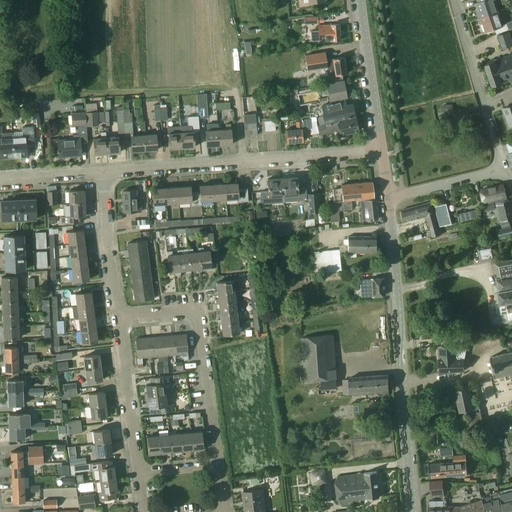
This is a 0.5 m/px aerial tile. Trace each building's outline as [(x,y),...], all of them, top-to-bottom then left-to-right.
[(478,0),(480,2),(477,3),(482,19),(499,13),(494,0),(478,0)] [(503,25),(499,13),(482,19),(486,32),(495,29),(496,34),(509,30),(507,23),(503,25)] [(319,26),(319,31),(311,32),(312,42),(320,41),(320,42),(340,40),(339,25),(331,25),(319,26)] [(511,46),(511,40),(509,32),(497,36),(502,50),(511,46)] [(325,53),(305,56),(308,70),(327,67),(327,69),(330,69),(331,76),(321,77),(322,84),(324,84),(342,81),(341,75),(346,74),(344,57),(333,59),(326,60),(325,53)] [(492,86),(504,82),(504,83),(511,80),(511,83),(511,54),(496,60),(496,62),(485,65),(492,86)] [(342,81),(324,84),(326,94),(329,93),(330,101),(347,98),(344,80),(342,81)] [(249,97),(241,98),(244,122),(256,120),(256,114),(250,114),(249,97)] [(345,101),(322,106),(326,122),(327,124),(355,117),(352,105),(346,106),(345,101)] [(206,102),(197,102),(199,118),(208,118),(206,102)] [(116,111),(117,124),(124,123),(124,110),(116,111)] [(86,112),(87,126),(98,126),(98,122),(105,122),(104,111),(86,112)] [(73,139),(58,141),(59,157),(81,156),(81,146),(88,146),(86,127),(87,126),(86,112),(77,113),(71,113),(72,127),(78,126),(78,134),(76,135),(77,139),(73,139)] [(189,126),(181,127),(181,133),(182,148),(195,147),(193,129),(199,128),(198,118),(198,116),(188,116),(189,126)] [(327,125),(324,126),(325,130),(331,130),(331,133),(340,131),(341,136),(359,131),(355,117),(327,124),(327,125)] [(296,130),(287,131),(288,143),(302,142),(301,129),(302,129),(302,130),(311,129),(310,119),(301,119),(302,121),(295,122),(296,130)] [(258,135),(257,123),(256,120),(244,122),(244,124),(243,124),(245,139),(250,138),(250,136),(258,135)] [(277,131),(276,120),(265,121),(266,131),(277,131)] [(225,124),(226,130),(218,130),(219,146),(232,145),(231,129),(230,124),(225,124)] [(0,126),(0,146),(0,147),(1,158),(14,157),(12,133),(0,134),(0,126)] [(168,134),(169,149),(182,148),(181,126),(167,127),(168,134)] [(331,133),(331,130),(325,130),(324,126),(318,127),(320,135),(331,133)] [(219,146),(218,130),(206,131),(207,146),(219,146)] [(33,131),(12,133),(14,157),(15,157),(27,156),(26,144),(34,144),(33,131)] [(101,138),(93,139),(95,154),(107,154),(106,138),(105,132),(100,133),(101,138)] [(144,136),(145,151),(157,150),(156,135),(144,136)] [(145,151),(144,136),(131,136),(132,152),(145,151)] [(106,138),(107,154),(120,153),(119,137),(106,138)] [(297,177),(282,178),(284,196),(284,202),(292,202),(307,201),(306,189),(298,189),(297,177)] [(269,191),(260,192),(261,204),(276,203),(284,202),(284,196),(282,178),(268,180),(269,191)] [(342,185),(342,188),(332,189),(334,202),(343,201),(373,198),(372,182),(342,185)] [(247,189),(238,189),(237,183),(225,184),(226,200),(238,199),(238,202),(248,201),(247,189)] [(212,185),(213,200),(226,200),(225,184),(212,185)] [(200,186),(200,192),(196,192),(196,205),(201,205),(201,201),(213,200),(212,185),(200,186)] [(503,185),(482,190),(486,205),(495,203),(507,199),(503,185)] [(166,188),(167,204),(179,203),(178,187),(166,188)] [(196,205),(196,192),(191,193),(191,187),(178,187),(179,203),(191,202),(191,205),(196,205)] [(166,188),(153,189),(154,205),(167,204),(166,188)] [(122,191),(123,213),(142,212),(142,204),(138,204),(137,190),(122,191)] [(69,204),(85,203),(84,191),(69,191),(69,204)] [(310,212),(316,212),(319,212),(318,194),(309,194),(310,212)] [(27,202),(28,219),(36,219),(36,199),(27,200),(27,202)] [(377,220),(375,199),(360,201),(362,221),(377,220)] [(10,203),(11,220),(19,220),(18,200),(13,200),(13,203),(10,203)] [(18,200),(19,220),(28,219),(27,202),(24,202),(23,200),(18,200)] [(510,227),(509,221),(511,220),(511,208),(510,200),(496,203),(501,223),(500,223),(502,229),(498,230),(500,239),(511,235),(511,228),(511,227),(510,227)] [(11,220),(10,203),(9,203),(9,201),(1,201),(2,221),(11,220)] [(327,212),(352,210),(351,201),(349,202),(349,201),(341,201),(341,203),(326,204),(327,212)] [(431,202),(402,210),(402,211),(405,222),(426,216),(432,237),(442,234),(441,230),(439,230),(435,214),(434,214),(431,202)] [(85,203),(69,204),(63,204),(64,216),(61,216),(62,223),(82,222),(81,216),(85,216),(85,203)] [(452,224),(446,204),(435,207),(440,227),(452,224)] [(257,222),(267,221),(266,211),(256,212),(257,222)] [(458,216),(460,222),(468,221),(466,214),(458,216)] [(137,221),(137,229),(149,228),(149,220),(137,221)] [(207,235),(207,227),(196,228),(196,233),(201,232),(201,236),(207,235)] [(69,245),(84,243),(83,230),(67,232),(69,245)] [(36,244),(46,243),(46,232),(36,233),(36,244)] [(7,245),(24,244),(23,235),(4,236),(4,245),(7,244),(7,245)] [(376,237),(348,237),(348,253),(376,253),(376,237)] [(148,255),(147,247),(146,241),(128,244),(130,258),(148,255)] [(71,257),(86,255),(84,243),(69,245),(71,257)] [(5,254),(24,253),(24,244),(7,245),(7,248),(4,248),(5,254)] [(210,251),(203,252),(203,248),(198,248),(198,252),(199,252),(201,268),(206,268),(207,271),(212,270),(211,267),(212,267),(210,251)] [(481,249),(482,260),(495,258),(494,248),(481,249)] [(182,250),(177,251),(177,255),(178,255),(180,271),(186,270),(186,273),(191,273),(191,269),(190,270),(189,253),(188,254),(187,249),(182,250)] [(198,252),(193,253),(192,249),(187,249),(188,254),(189,253),(190,270),(191,269),(196,269),(196,272),(201,272),(201,268),(199,252),(198,252)] [(341,271),(338,250),(313,253),(314,264),(315,264),(315,265),(314,265),(315,274),(341,271)] [(37,261),(47,260),(47,251),(36,252),(37,261)] [(177,255),(172,255),(172,251),(167,252),(167,256),(169,272),(175,271),(176,275),(181,274),(180,271),(178,255),(177,255)] [(7,262),(25,261),(24,253),(5,254),(5,259),(7,259),(7,262)] [(72,269),(88,267),(86,255),(71,257),(72,269)] [(150,270),(149,261),(148,255),(130,258),(132,272),(150,270)] [(511,259),(495,263),(498,278),(497,279),(499,291),(501,304),(502,304),(502,305),(500,305),(502,314),(511,311),(511,259)] [(47,260),(37,261),(37,268),(47,268),(47,260)] [(25,261),(7,262),(5,263),(5,271),(25,270),(25,261)] [(88,267),(72,269),(74,282),(89,280),(88,267)] [(64,271),(55,271),(55,270),(50,270),(51,284),(56,284),(56,274),(64,273),(64,271)] [(152,284),(151,276),(150,270),(132,272),(134,287),(152,284)] [(2,290),(17,289),(16,277),(1,277),(2,290)] [(218,294),(234,292),(234,291),(238,291),(240,291),(238,280),(233,280),(233,281),(217,283),(218,289),(214,289),(215,294),(218,294)] [(383,280),(372,280),(360,281),(360,296),(384,295),(383,280)] [(154,299),(152,290),(152,284),(134,287),(136,301),(154,299)] [(17,289),(2,290),(2,302),(17,302),(17,289)] [(235,302),(235,296),(238,296),(238,291),(234,291),(234,292),(218,294),(219,299),(215,299),(216,304),(219,304),(235,302)] [(265,292),(266,311),(277,310),(276,291),(265,292)] [(77,306),(92,304),(91,292),(76,294),(77,306)] [(237,312),(236,307),(240,306),(239,301),(235,302),(219,304),(220,309),(217,310),(217,315),(221,314),(237,312)] [(17,302),(2,302),(3,314),(18,314),(17,302)] [(77,306),(72,307),(73,319),(79,319),(94,317),(92,304),(77,306)] [(238,322),(237,317),(241,317),(241,312),(237,312),(221,314),(221,320),(218,320),(219,325),(222,325),(238,323),(238,322)] [(18,314),(3,314),(4,327),(18,326),(18,314)] [(80,331),(96,329),(94,317),(79,319),(80,331)] [(266,333),(260,334),(258,320),(253,321),(255,337),(267,336),(266,333)] [(242,322),(238,322),(238,323),(222,325),(223,330),(219,330),(220,336),(239,333),(238,327),(242,327),(242,322)] [(18,326),(4,327),(4,339),(19,338),(18,326)] [(96,329),(80,331),(82,344),(97,342),(96,329)] [(186,335),(174,336),(175,356),(183,355),(183,360),(188,360),(188,354),(186,335)] [(301,338),(305,381),(308,381),(337,379),(336,370),(337,370),(334,335),(301,338)] [(175,356),(173,336),(161,337),(163,362),(167,362),(167,356),(175,356)] [(161,337),(148,338),(150,357),(157,356),(158,362),(163,362),(161,337)] [(148,338),(136,339),(137,358),(137,364),(142,364),(142,358),(150,357),(148,338)] [(5,360),(18,360),(17,347),(4,348),(5,360)] [(456,347),(439,347),(439,372),(464,372),(464,349),(456,349),(456,347)] [(56,361),(72,358),(71,352),(55,354),(56,361)] [(511,352),(490,358),(495,377),(511,372),(511,352)] [(85,369),(101,367),(99,355),(84,357),(85,369)] [(18,360),(5,360),(5,373),(18,372),(18,360)] [(101,367),(85,369),(87,382),(102,380),(101,367)] [(388,375),(350,378),(350,380),(342,380),(343,394),(351,394),(389,391),(388,375)] [(168,376),(160,377),(152,378),(153,385),(146,386),(147,394),(144,394),(144,397),(166,394),(164,384),(169,383),(168,376)] [(8,393),(22,393),(22,380),(8,381),(8,393)] [(60,392),(64,391),(76,390),(76,383),(59,385),(60,392)] [(473,404),(469,388),(455,391),(460,413),(474,410),(480,409),(478,402),(473,404)] [(76,390),(64,391),(60,392),(61,400),(68,399),(68,397),(77,396),(76,390)] [(106,405),(104,392),(89,394),(90,407),(106,405)] [(22,393),(8,393),(9,406),(23,405),(22,393)] [(170,394),(166,394),(144,397),(145,401),(148,401),(149,408),(150,408),(151,414),(174,411),(173,404),(167,405),(166,400),(171,399),(170,394)] [(90,407),(92,419),(107,417),(106,405),(90,407)] [(483,423),(481,411),(472,413),(473,414),(468,414),(470,426),(483,423)] [(29,414),(9,415),(10,427),(23,427),(29,427),(29,423),(29,420),(29,414)] [(492,428),(492,418),(483,418),(483,424),(481,424),(481,429),(485,429),(485,433),(491,433),(491,428),(492,428)] [(81,427),(81,421),(67,422),(67,423),(64,423),(65,429),(81,427)] [(23,427),(10,427),(10,440),(24,439),(23,427)] [(65,429),(66,435),(69,435),(69,434),(82,433),(81,427),(65,429)] [(110,442),(109,429),(94,431),(95,444),(110,442)] [(193,450),(204,449),(202,432),(191,433),(193,450)] [(182,452),(193,450),(191,433),(180,434),(182,452)] [(171,453),(182,452),(180,434),(169,435),(171,453)] [(160,454),(171,453),(169,435),(158,436),(160,454)] [(158,436),(147,437),(149,455),(160,454),(158,436)] [(447,437),(438,438),(439,446),(448,445),(447,437)] [(95,444),(97,457),(112,454),(110,442),(95,444)] [(23,464),(28,464),(43,463),(43,447),(28,447),(28,451),(22,452),(22,451),(11,452),(11,465),(23,464)] [(86,464),(85,458),(76,459),(76,456),(69,457),(70,466),(77,465),(86,464)] [(114,467),(111,467),(110,461),(86,464),(77,465),(78,472),(99,469),(100,481),(115,479),(114,467)] [(467,462),(429,465),(430,478),(468,474),(467,462)] [(23,464),(11,465),(12,477),(23,477),(23,464)] [(312,471),(314,484),(327,483),(325,469),(312,471)] [(377,472),(365,474),(365,473),(337,476),(335,484),(337,498),(341,505),(361,503),(360,500),(368,499),(368,498),(380,497),(377,472)] [(23,477),(12,477),(13,490),(24,489),(23,477)] [(116,499),(115,492),(117,492),(115,479),(100,481),(102,492),(98,493),(99,501),(116,499)] [(429,481),(431,496),(444,494),(442,479),(429,481)] [(24,489),(13,490),(13,503),(24,502),(24,496),(29,495),(29,493),(29,492),(29,490),(29,489),(24,489)] [(245,511),(283,511),(284,511),(281,511),(265,511),(263,490),(243,492),(245,511)] [(511,511),(511,491),(500,494),(498,495),(503,511),(511,511)] [(491,497),(494,511),(503,511),(498,495),(500,494),(499,492),(490,494),(491,497)] [(93,495),(77,497),(79,510),(95,508),(93,495)] [(494,511),(491,497),(482,499),(482,500),(484,511),(494,511)] [(43,509),(57,508),(56,500),(43,500),(43,509)] [(484,511),(482,500),(461,507),(461,508),(443,507),(442,511),(484,511)]
